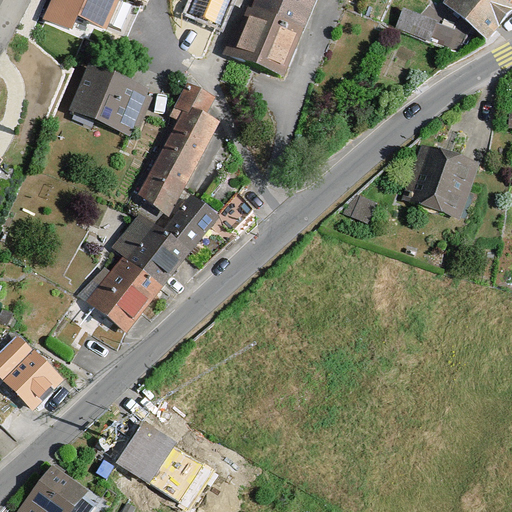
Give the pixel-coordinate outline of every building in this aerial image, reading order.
[(139,2),(135,0),(58,0),(47,26),(80,41),(87,24),(122,39),(139,2)] [(224,27),(235,0),(200,0),(194,15),(224,27)] [(316,0),(257,0),(252,15),(302,35),(316,0)] [(487,39),(511,10),(511,0),(446,0),(443,3),(487,39)] [(302,35),(252,15),(229,61),(287,88),(302,35)] [(157,100),(89,71),(70,117),(138,145),(157,100)] [(189,89),(174,116),(187,124),(142,202),(174,221),(225,133),(212,125),(222,108),(189,89)] [(483,165),(423,149),(407,208),(467,225),(483,165)] [(0,195),(18,176),(0,159),(0,195)] [(232,234),(197,202),(172,233),(201,264),(232,234)] [(174,299),(201,264),(138,218),(110,248),(130,264),(174,299)] [(174,299),(130,264),(83,316),(126,346),(174,299)] [(16,337),(0,354),(0,386),(38,420),(70,385),(16,337)] [(196,450),(146,425),(121,476),(171,500),(196,450)] [(86,511),(96,496),(54,471),(29,511),(86,511)]
